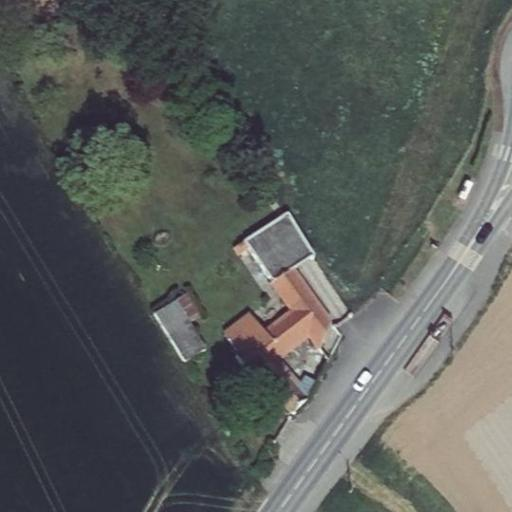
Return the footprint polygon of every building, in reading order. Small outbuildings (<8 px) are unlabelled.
[(291,270),(313,256),(286,214),(242,243),(271,282),(269,283),(291,312),(263,333),(253,319),(227,339),(238,353),(235,356),(250,379),(258,390),(264,385),(290,415),(305,401),(314,384),(303,377),(299,384),(296,390),(272,361),(276,358),(307,335),(318,349),(329,320),(291,270)] [(186,297),(175,303),(188,324),(199,317),(186,297)] [(174,302),(153,315),(183,364),(204,350),(188,324),(175,303),(174,302)] [(253,319),(248,313),(223,333),(227,339),(253,319)] [(299,384),(276,358),(272,361),(296,390),(299,384)]
